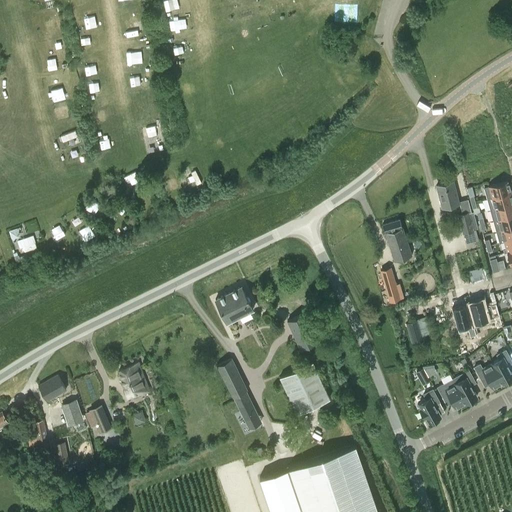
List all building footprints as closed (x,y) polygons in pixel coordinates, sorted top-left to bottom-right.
[(129,3),(119,4),(120,12),(130,11),(129,3)] [(40,43),(49,42),(48,32),(39,33),(40,43)] [(141,76),(136,77),(135,72),(130,72),(133,84),(142,82),(141,76)] [(474,156),(493,150),(486,123),(466,129),(474,156)] [(60,133),(62,143),(73,140),(70,130),(60,133)] [(149,152),(163,149),(161,137),(146,139),(149,152)] [(191,185),(200,181),(194,168),(189,170),(192,176),(187,179),(191,185)] [(442,208),(459,204),(459,201),(453,180),(436,185),(442,208)] [(508,180),(488,186),(483,187),(486,198),(511,191),(508,180)] [(511,195),(511,191),(486,198),(490,209),(511,202),(511,195)] [(459,201),(459,204),(462,213),(458,214),(462,232),(474,230),(469,212),(471,211),(468,198),(459,201)] [(477,207),(475,201),(471,202),(474,214),(477,213),(480,212),(479,207),(477,207)] [(121,202),(119,204),(128,212),(130,209),(121,202)] [(511,214),(511,202),(490,209),(493,220),(511,214)] [(511,226),(511,214),(493,220),(496,231),(511,226)] [(399,218),(382,224),(394,260),(411,255),(402,226),(399,218)] [(84,240),(93,234),(87,224),(78,230),(84,240)] [(511,238),(511,226),(496,231),(499,243),(503,241),(511,238)] [(511,250),(511,238),(503,241),(505,248),(502,249),(504,253),(506,252),(511,250)] [(35,247),(33,241),(21,244),(23,251),(35,247)] [(493,271),(499,270),(495,258),(490,260),(493,271)] [(400,297),(390,267),(381,270),(390,300),(400,297)] [(226,322),(253,309),(241,285),(215,299),(226,322)] [(469,302),(467,303),(472,322),(486,319),(486,318),(498,315),(494,303),(488,304),(488,306),(483,307),(481,299),(476,301),(476,299),(468,301),(469,302)] [(464,304),(450,307),(456,331),(466,329),(468,335),(474,334),(472,327),(470,327),(464,304)] [(300,348),(316,341),(303,313),(287,320),(300,348)] [(428,316),(417,319),(420,329),(431,326),(428,316)] [(423,338),(417,319),(406,322),(412,341),(423,338)] [(493,364),(503,382),(511,377),(511,374),(507,365),(511,361),(505,349),(497,354),(500,359),(493,364)] [(230,357),(216,364),(233,397),(234,396),(249,427),(260,421),(246,391),(247,390),(230,357)] [(296,412),(329,397),(312,361),(279,376),(296,412)] [(128,398),(149,390),(139,362),(118,369),(128,398)] [(502,383),(503,382),(493,364),(483,369),(480,363),(474,366),(481,379),(486,376),(492,387),(502,382),(502,383)] [(430,380),(425,372),(423,367),(415,372),(422,384),(430,380)] [(452,378),(453,379),(466,402),(476,397),(470,385),(475,382),(468,369),(452,378)] [(39,384),(46,399),(65,389),(58,374),(39,384)] [(466,402),(453,379),(443,384),(443,383),(437,386),(447,404),(452,401),(455,407),(465,402),(466,403),(466,402)] [(426,399),(418,403),(421,408),(419,409),(424,418),(426,417),(429,422),(430,422),(430,423),(436,420),(435,419),(440,416),(434,404),(439,402),(432,389),(423,394),(426,399)] [(90,410),(85,412),(91,425),(96,423),(99,431),(111,426),(101,404),(90,409),(90,410)] [(134,423),(145,420),(141,409),(131,412),(134,423)] [(36,433),(27,434),(29,447),(48,444),(43,419),(34,421),(36,433)] [(68,461),(64,442),(55,443),(59,463),(68,461)] [(377,511),(354,444),(259,476),(271,511),(377,511)] [(261,447),(251,449),(252,456),(263,454),(261,447)] [(83,462),(76,464),(78,472),(85,470),(83,462)]
